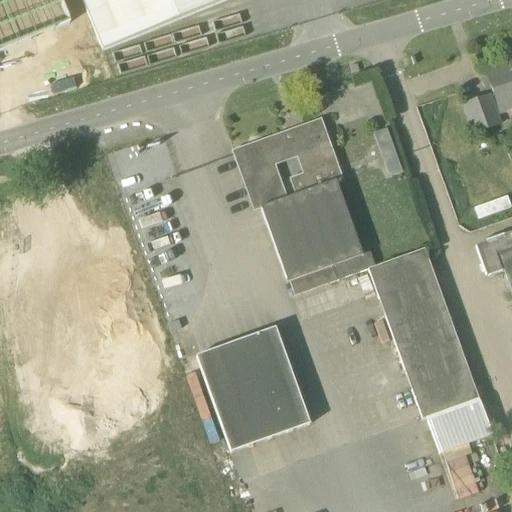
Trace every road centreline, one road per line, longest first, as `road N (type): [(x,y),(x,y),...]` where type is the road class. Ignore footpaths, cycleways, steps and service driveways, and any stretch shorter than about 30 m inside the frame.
road 1 (unclassified): [(0,144),(500,0)]
road 2 (unknown): [(179,92),(245,276),(308,374),(366,511)]
road 3 (unknown): [(377,35),(511,388)]
